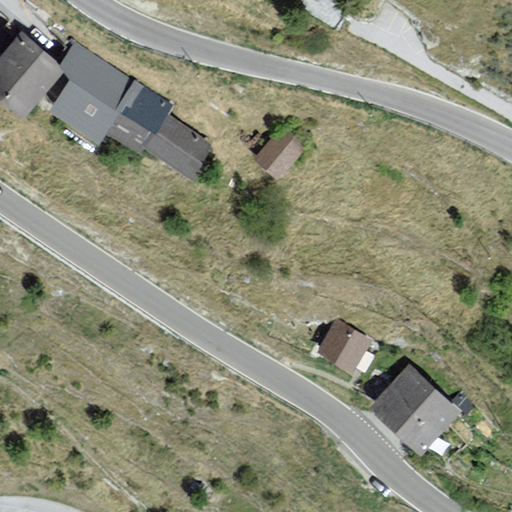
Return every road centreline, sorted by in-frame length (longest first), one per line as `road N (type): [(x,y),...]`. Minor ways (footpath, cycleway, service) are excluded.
road 1 (tertiary): [(0,197),(330,410),(449,511)]
road 2 (tertiary): [(94,0),(173,38),(402,98),(511,144)]
